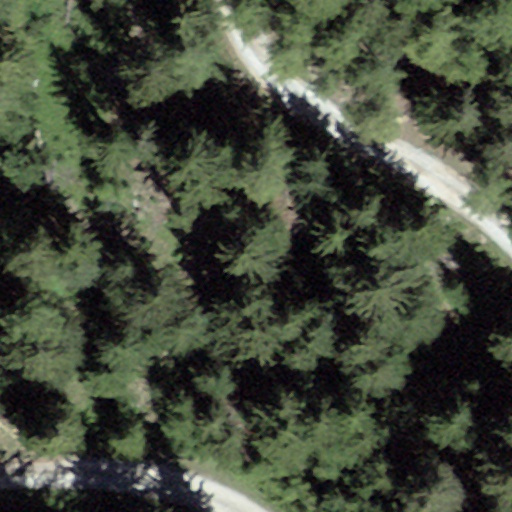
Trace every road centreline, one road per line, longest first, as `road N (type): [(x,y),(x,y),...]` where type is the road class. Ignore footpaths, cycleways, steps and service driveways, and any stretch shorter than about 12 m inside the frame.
road 1 (unclassified): [(511,237),(284,86),(260,58),(233,0)]
road 2 (unclassified): [(0,474),(168,479),(246,511)]
